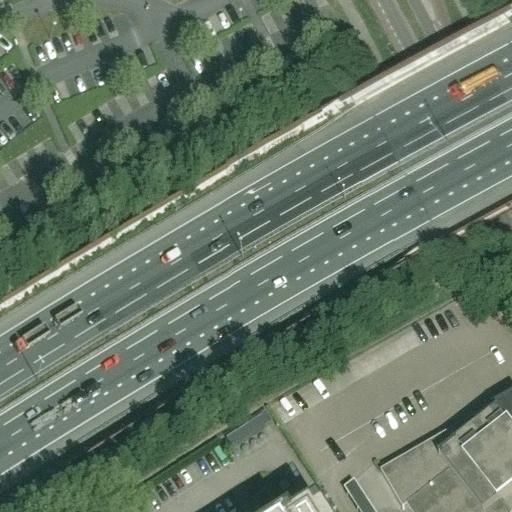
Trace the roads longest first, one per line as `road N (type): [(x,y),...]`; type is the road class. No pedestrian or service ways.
road 1 (motorway): [(0,445),(163,342),(511,144)]
road 2 (motorway): [(511,74),(0,365)]
road 3 (secondary): [(384,0),(511,233)]
road 4 (unknown): [(0,223),(187,109)]
road 5 (secondary): [(511,177),(413,0)]
road 6 (unknown): [(187,109),(338,0)]
road 7 (unknown): [(152,32),(0,122)]
road 8 (unclassified): [(77,0),(172,11),(197,0)]
